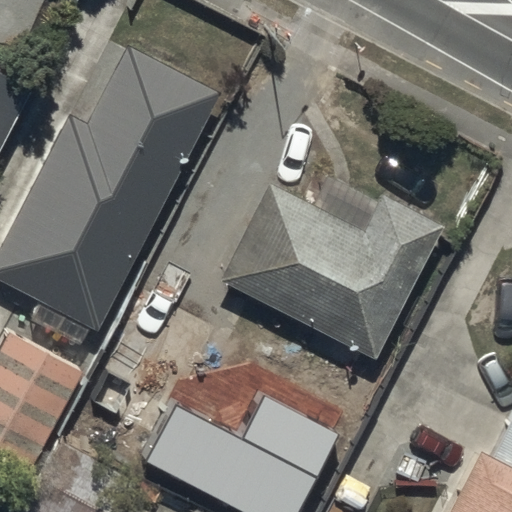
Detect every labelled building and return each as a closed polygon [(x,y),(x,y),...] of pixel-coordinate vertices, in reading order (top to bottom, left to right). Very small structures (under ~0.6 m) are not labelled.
[(207,72),(122,29),(85,105),(63,94),(0,219),(0,261),(90,306),(207,72)] [(0,161),(35,95),(0,77),(0,161)] [(214,267),(369,348),(438,215),(374,182),(356,216),(265,170),(214,267)] [(80,388),(160,430),(217,320),(138,279),(80,388)] [(0,450),(23,462),(79,356),(3,316),(0,320),(0,450)] [(511,511),(511,355),(501,375),(511,380),(511,388),(483,443),(475,439),(436,511),(511,511)] [(12,511),(107,511),(118,491),(44,453),(12,511)]
